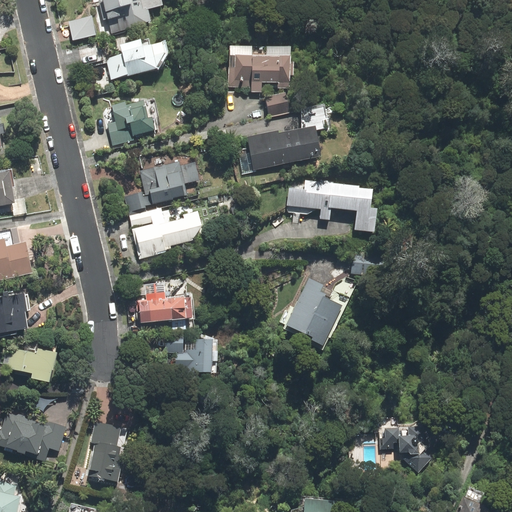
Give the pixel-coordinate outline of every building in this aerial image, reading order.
[(98,0),(107,37),(147,28),(140,0),(98,0)] [(89,22),(70,25),(73,41),(92,38),(89,22)] [(160,57),(158,51),(146,54),(144,45),(119,50),(121,59),(107,62),(111,81),(152,72),(160,57)] [(285,64),(234,64),(234,92),(261,92),(261,87),(285,87),(285,64)] [(286,96),(265,101),(269,118),(290,114),(286,96)] [(142,105),(106,114),(114,148),(131,143),(130,139),(149,134),(142,105)] [(317,159),(312,132),(247,144),(252,171),(317,159)] [(198,193),(191,166),(145,177),(150,195),(128,200),(131,210),(198,193)] [(0,206),(10,205),(5,176),(0,177),(0,206)] [(306,196),(292,194),(290,207),(321,211),(319,221),(326,222),(328,209),(357,213),(355,230),(371,233),(374,215),(366,214),(368,195),(307,188),(306,196)] [(148,215),(130,218),(131,228),(150,224),(148,215)] [(196,219),(133,231),(139,258),(166,253),(165,247),(190,242),(198,229),(196,219)] [(0,280),(28,276),(23,248),(4,251),(3,244),(0,244),(0,280)] [(381,257),(355,252),(351,276),(378,280),(381,257)] [(320,290),(308,284),(284,332),(320,349),(339,311),(316,299),(320,290)] [(21,298),(0,300),(0,334),(25,331),(21,298)] [(186,302),(139,307),(141,326),(188,322),(186,302)] [(184,339),(167,338),(166,353),(176,354),(174,376),(211,379),(214,346),(184,344),(184,339)] [(48,382),(54,357),(36,353),(35,358),(13,353),(9,373),(48,382)] [(63,435),(10,417),(0,444),(0,445),(43,460),(47,449),(57,452),(63,435)] [(119,429),(98,424),(86,477),(112,483),(120,452),(114,450),(119,429)] [(423,470),(420,432),(382,435),(383,449),(397,448),(397,456),(405,455),(406,472),(423,470)] [(13,489),(0,485),(0,511),(14,511),(17,502),(10,500),(13,489)] [(454,511),(453,511),(485,511),(461,499),(454,511)]
